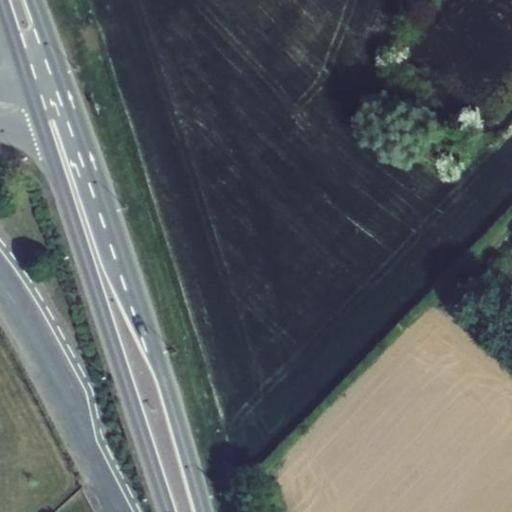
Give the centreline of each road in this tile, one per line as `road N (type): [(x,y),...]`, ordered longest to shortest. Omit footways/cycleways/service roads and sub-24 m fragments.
road 1 (tertiary): [(202,511),(67,91)]
road 2 (tertiary): [(33,99),(168,511)]
